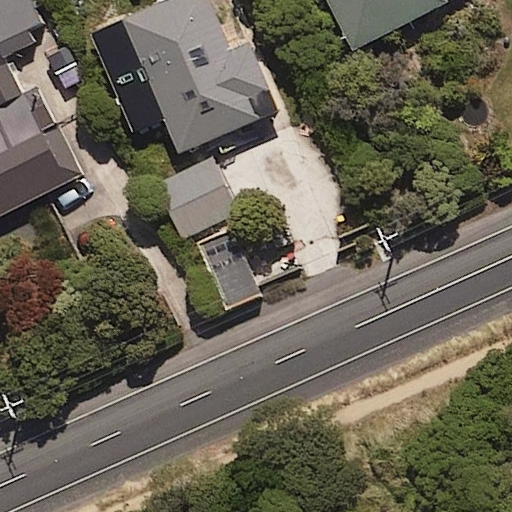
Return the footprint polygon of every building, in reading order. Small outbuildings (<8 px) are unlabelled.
[(0,0),(0,37),(10,57),(41,42),(35,29),(50,22),(42,7),(55,0),(0,0)] [(140,132),(173,118),(188,154),(288,111),(258,41),(239,49),(217,0),(164,0),(95,30),(140,132)] [(334,0),(360,49),(454,0),(334,0)] [(0,68),(0,217),(90,174),(46,84),(29,92),(14,62),(0,68)] [(162,185),(190,240),(245,212),(217,157),(162,185)] [(239,226),(202,242),(231,309),(268,293),(239,226)]
